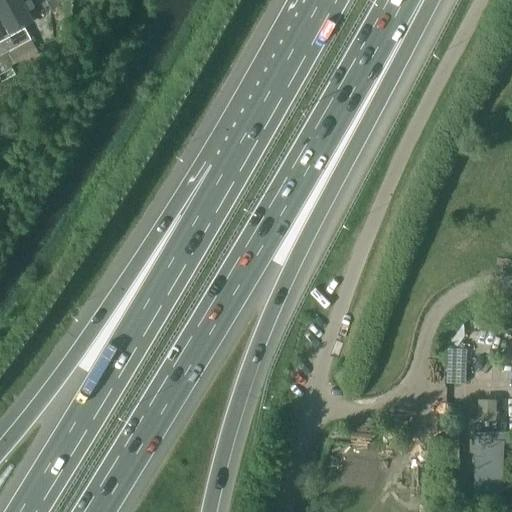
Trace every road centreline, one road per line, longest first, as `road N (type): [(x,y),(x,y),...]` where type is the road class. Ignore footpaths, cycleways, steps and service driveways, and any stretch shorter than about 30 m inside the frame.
road 1 (motorway): [(91,511),(397,0)]
road 2 (motorway): [(208,511),(258,340),(432,0)]
road 3 (unclassified): [(485,0),(386,189),(334,313),(282,511)]
road 4 (motorway): [(234,159),(20,511)]
road 5 (motorway): [(234,159),(0,449)]
road 6 (unknown): [(306,415),(378,412),(394,403),(424,357),(443,306),(511,283)]
road 7 (motorway): [(320,0),(234,159)]
